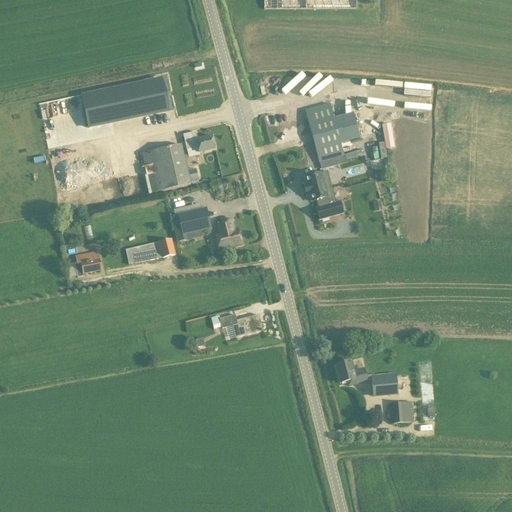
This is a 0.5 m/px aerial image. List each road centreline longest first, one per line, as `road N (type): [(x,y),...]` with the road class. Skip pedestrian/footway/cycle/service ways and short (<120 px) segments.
road 1 (tertiary): [(341,511),(207,0)]
road 2 (unknown): [(124,171),(122,145),(158,130),(338,89),(348,90),(355,106)]
